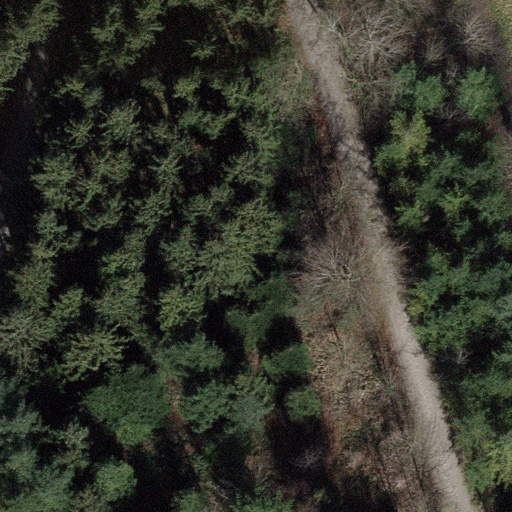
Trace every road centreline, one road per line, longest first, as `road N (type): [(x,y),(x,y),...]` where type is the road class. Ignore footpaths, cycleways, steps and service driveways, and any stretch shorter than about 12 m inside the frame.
road 1 (track): [(316,0),(478,511)]
road 2 (track): [(0,179),(59,0)]
